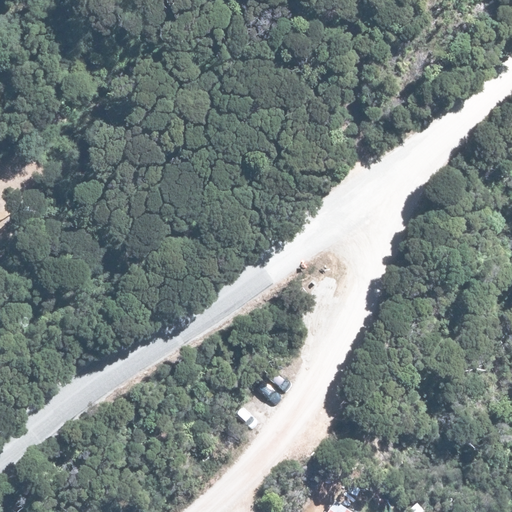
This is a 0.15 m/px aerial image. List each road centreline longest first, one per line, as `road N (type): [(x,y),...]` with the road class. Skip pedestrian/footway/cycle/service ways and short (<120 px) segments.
road 1 (unclassified): [(367,211),(290,252),(0,445)]
road 2 (unclassified): [(207,511),(288,425),(367,274),(367,211)]
road 3 (unclassified): [(511,68),(367,211)]
